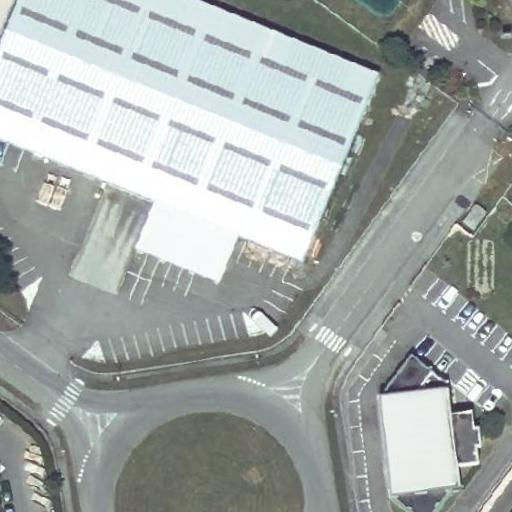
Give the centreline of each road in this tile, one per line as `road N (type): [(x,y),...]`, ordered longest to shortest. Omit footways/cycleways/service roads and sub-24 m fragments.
road 1 (unclassified): [(273,419),(488,122)]
road 2 (unclassified): [(273,419),(208,398),(144,417),(119,441)]
road 3 (unclassified): [(0,354),(119,441)]
